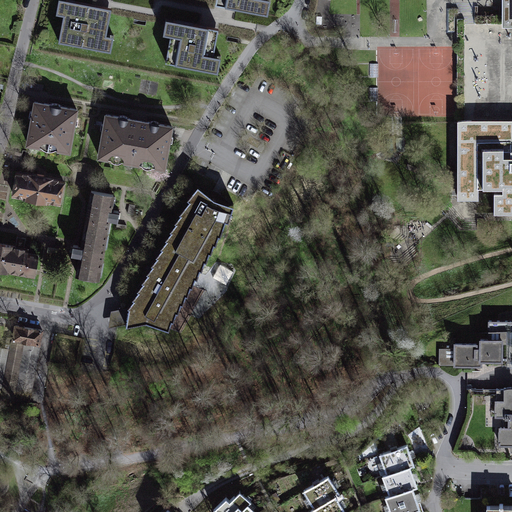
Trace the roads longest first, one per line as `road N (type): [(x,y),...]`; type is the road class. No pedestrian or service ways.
road 1 (residential): [(299,0),(294,23),(276,26),(249,50),(96,310),(78,317),(0,305)]
road 2 (track): [(410,374),(317,422),(47,468)]
road 3 (track): [(410,374),(360,427),(221,482),(183,508)]
road 4 (unknown): [(266,35),(182,5),(134,9),(102,0)]
road 5 (residential): [(0,143),(34,0)]
road 6 (residential): [(441,468),(460,394),(432,372),(410,374)]
